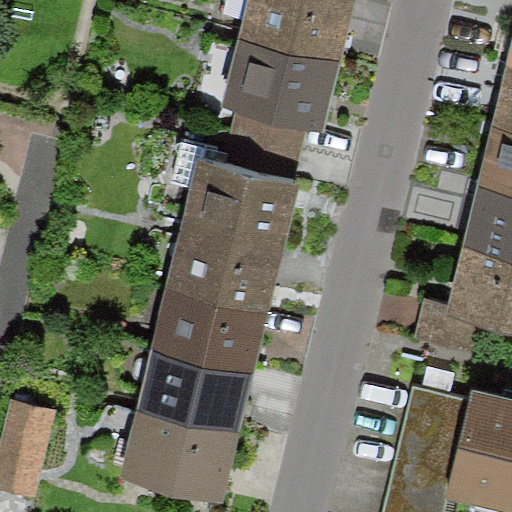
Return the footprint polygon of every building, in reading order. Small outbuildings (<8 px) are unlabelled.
[(262,0),(256,27),(245,24),(234,69),(246,72),(224,161),(202,156),(186,224),(196,226),(137,469),(221,489),(230,450),(244,393),(259,332),(273,271),(288,211),(310,119),(318,121),(327,85),(342,22),(347,0),(262,0)] [(511,332),(511,38),(499,93),(486,148),(471,210),(456,271),(447,307),(421,301),(412,338),(471,352),(478,324),(511,332)] [(442,511),(447,492),(469,396),(408,382),(377,511),(442,511)] [(511,392),(502,391),(472,384),(469,396),(447,492),(511,507),(511,392)] [(46,416),(6,406),(0,429),(0,499),(24,505),(46,416)]
